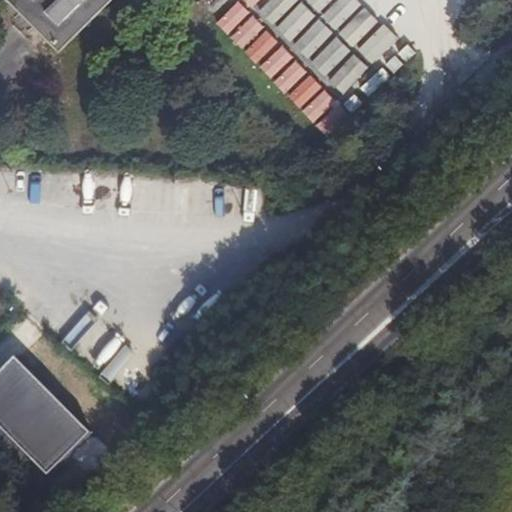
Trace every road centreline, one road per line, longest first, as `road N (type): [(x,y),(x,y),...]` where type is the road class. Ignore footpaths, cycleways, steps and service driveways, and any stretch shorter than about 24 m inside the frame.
road 1 (secondary): [(511,187),(319,389)]
road 2 (secondary): [(319,389),(511,224)]
road 3 (secondary): [(188,511),(319,389)]
